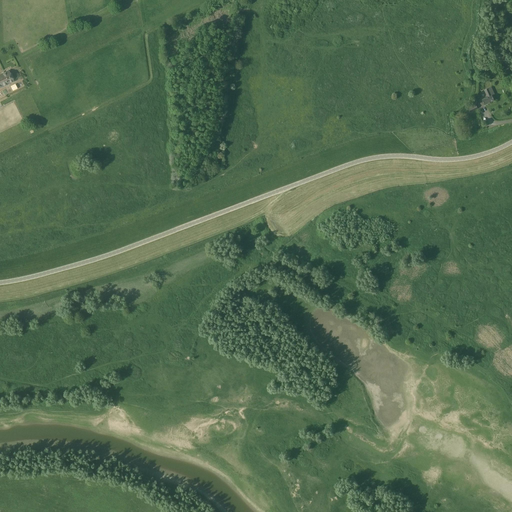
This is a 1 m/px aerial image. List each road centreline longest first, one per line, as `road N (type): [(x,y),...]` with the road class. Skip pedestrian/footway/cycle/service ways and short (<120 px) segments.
road 1 (unclassified): [(0,280),(135,245),(364,159),(464,158),(511,142)]
road 2 (track): [(0,301),(186,245),(254,217),(288,186)]
